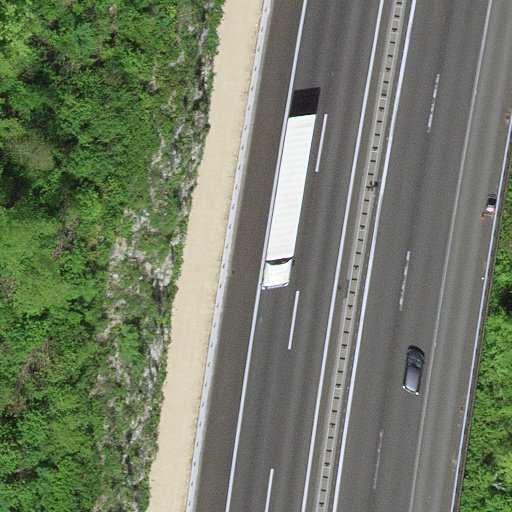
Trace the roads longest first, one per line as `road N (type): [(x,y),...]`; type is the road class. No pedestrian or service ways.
road 1 (motorway): [(385,511),(467,0)]
road 2 (motorway): [(347,0),(265,511)]
road 3 (track): [(178,511),(206,248),(252,0)]
